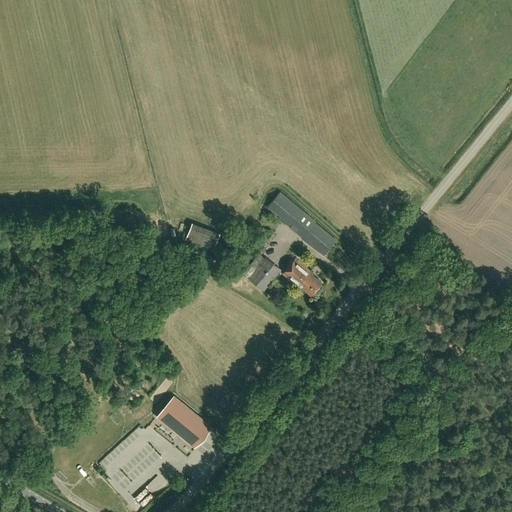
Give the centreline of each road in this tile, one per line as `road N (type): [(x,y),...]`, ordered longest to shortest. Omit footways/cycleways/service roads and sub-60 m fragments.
road 1 (unclassified): [(172,511),(511,103)]
road 2 (track): [(308,511),(503,289)]
